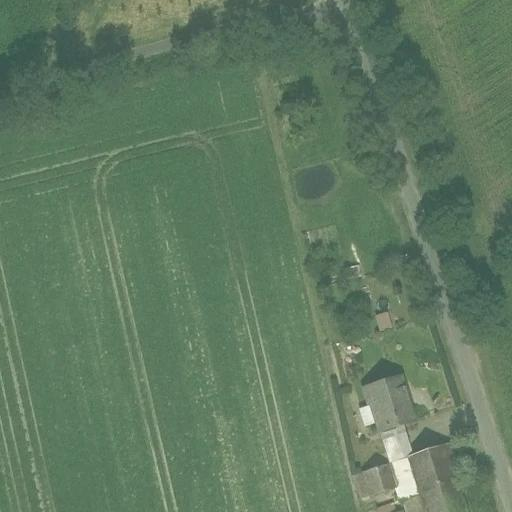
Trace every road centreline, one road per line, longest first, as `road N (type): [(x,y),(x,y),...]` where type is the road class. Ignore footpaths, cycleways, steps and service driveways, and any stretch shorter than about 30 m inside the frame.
road 1 (residential): [(511,496),(342,2)]
road 2 (residential): [(0,87),(342,2)]
